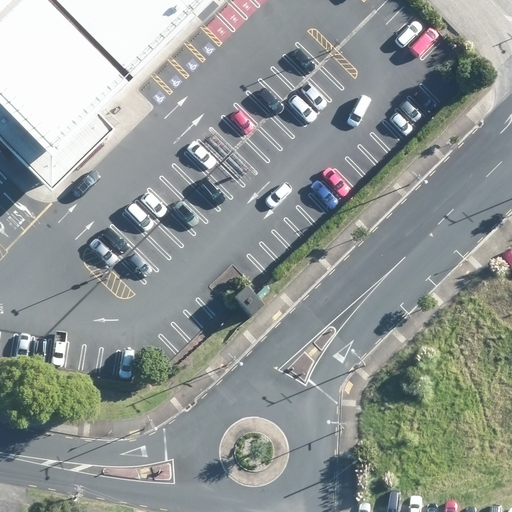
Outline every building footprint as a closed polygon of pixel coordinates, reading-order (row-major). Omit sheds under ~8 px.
[(0,0),(0,140),(55,197),(119,136),(104,120),(227,0),(0,0)] [(511,247),(490,268),(511,290),(511,247)] [(262,265),(267,270),(272,265),(267,260),(262,265)] [(232,301),(249,319),(262,307),(244,289),(232,301)] [(210,298),(196,312),(206,323),(221,309),(210,298)] [(511,365),(480,335),(455,362),(465,371),(444,393),(511,457),(511,365)] [(511,511),(511,475),(468,474),(466,511),(511,511)]
